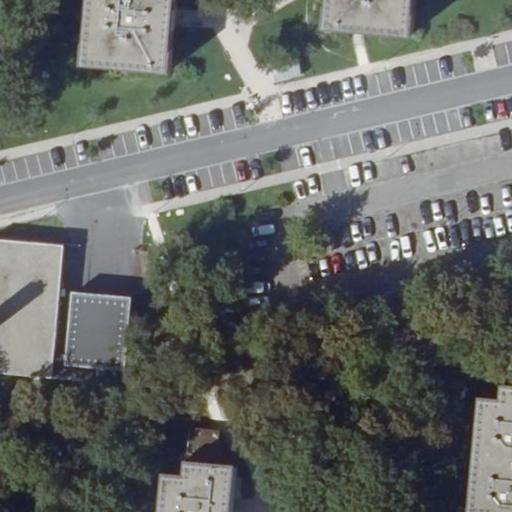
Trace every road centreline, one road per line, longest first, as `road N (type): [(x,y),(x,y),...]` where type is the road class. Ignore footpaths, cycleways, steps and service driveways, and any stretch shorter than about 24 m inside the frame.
road 1 (residential): [(290,134),(0,203)]
road 2 (residential): [(290,134),(224,19),(176,20)]
road 3 (residential): [(511,79),(376,111)]
